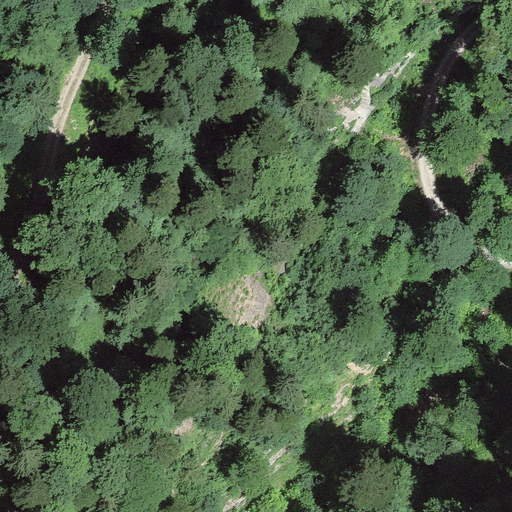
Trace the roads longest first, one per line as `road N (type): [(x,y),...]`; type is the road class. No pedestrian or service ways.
road 1 (track): [(511,262),(471,256),(452,240),(431,201),(428,156),(430,111),(454,39),(511,3)]
road 2 (track): [(0,298),(103,0)]
